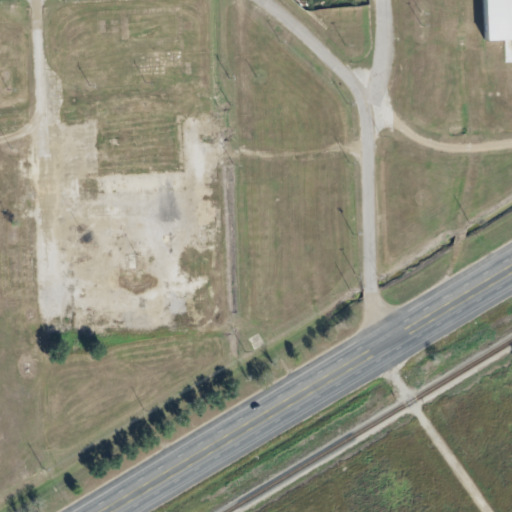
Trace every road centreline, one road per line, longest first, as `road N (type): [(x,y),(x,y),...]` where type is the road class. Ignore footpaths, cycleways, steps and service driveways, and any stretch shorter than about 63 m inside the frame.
road 1 (trunk): [(105,511),(511,268)]
road 2 (residential): [(262,0),(348,77),(363,101),(414,138),(457,148),(511,144)]
road 3 (residential): [(363,101),(373,351)]
road 4 (residential): [(240,0),(250,121)]
